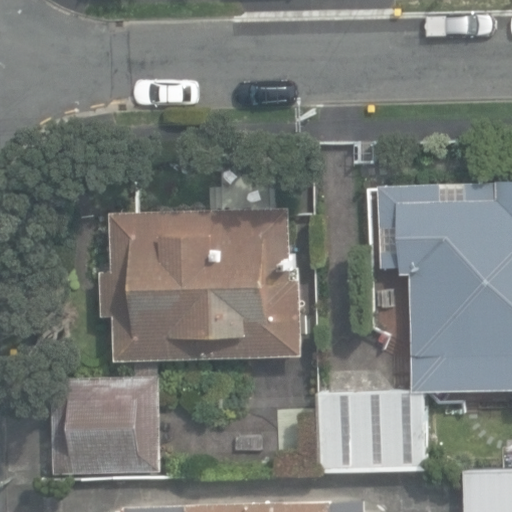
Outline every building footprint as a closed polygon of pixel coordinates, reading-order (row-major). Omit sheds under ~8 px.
[(511,172),(475,174),(476,190),(442,191),(441,176),(383,177),(385,258),(403,257),(403,263),(413,263),(416,378),(320,381),(323,460),(427,457),(425,382),(511,379),(511,172)] [(117,305),(118,349),(305,345),(303,269),(295,269),(293,198),(115,201),(116,262),(103,262),(104,305),(117,305)] [(59,374),(62,470),(169,466),(166,371),(59,374)] [(511,511),(511,456),(464,458),(465,511),(511,511)] [(126,498),(126,511),(368,511),(368,491),(126,498)]
